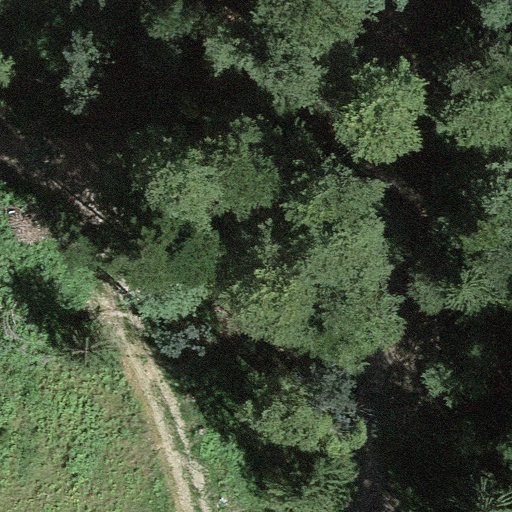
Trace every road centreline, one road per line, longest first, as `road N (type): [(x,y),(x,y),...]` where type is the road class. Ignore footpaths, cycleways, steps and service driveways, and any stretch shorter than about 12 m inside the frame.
road 1 (track): [(362,511),(384,172),(372,94),(381,39),(406,0)]
road 2 (track): [(0,142),(81,179),(197,466),(205,511)]
